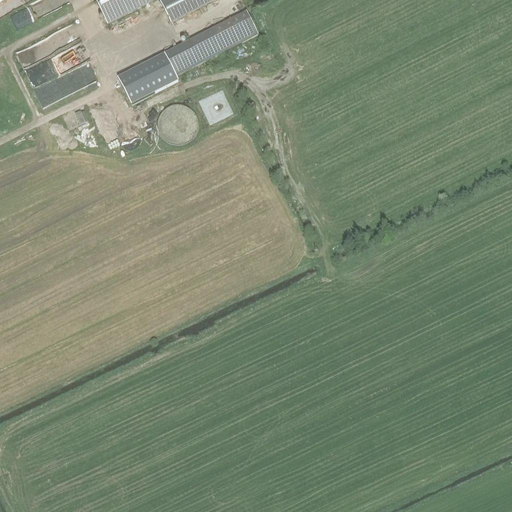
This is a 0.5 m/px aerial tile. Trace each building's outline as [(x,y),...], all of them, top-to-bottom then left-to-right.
[(93,0),(106,23),(151,0),(160,0),(159,0),(171,23),(215,0),(93,0)] [(258,35),(247,13),(165,55),(176,78),(258,35)] [(54,56),(25,69),(42,107),(48,107),(68,98),(72,98),(98,86),(95,79),(95,75),(88,78),(83,67),(84,85),(81,78),(74,78),(75,88),(68,89),(64,81),(64,73),(76,67),(67,48),(49,56),(54,56)] [(132,106),(179,82),(176,78),(165,55),(118,80),(132,106)] [(75,114),(81,127),(89,123),(84,112),(82,113),(81,111),(75,114)]
